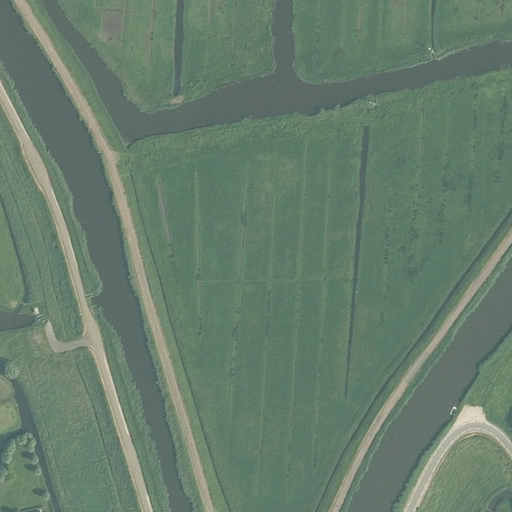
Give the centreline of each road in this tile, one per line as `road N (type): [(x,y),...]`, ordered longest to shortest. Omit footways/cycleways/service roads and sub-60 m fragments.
road 1 (unclassified): [(18,0),(110,159),(211,511)]
road 2 (unclassified): [(149,511),(53,201),(0,92)]
road 3 (unclassified): [(335,511),(378,426),(511,240)]
road 4 (unclassified): [(408,511),(458,426),(484,424),(511,448)]
